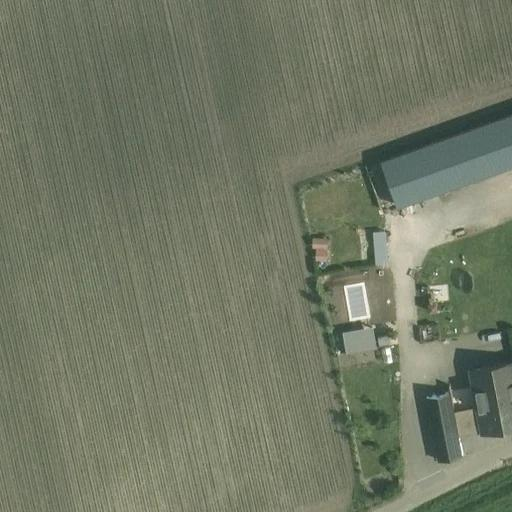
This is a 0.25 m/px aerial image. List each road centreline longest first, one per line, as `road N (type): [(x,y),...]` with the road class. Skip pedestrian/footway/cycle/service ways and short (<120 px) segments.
road 1 (unknown): [(511,222),(433,256),(419,273),(429,491)]
road 2 (unclassified): [(511,453),(388,511)]
